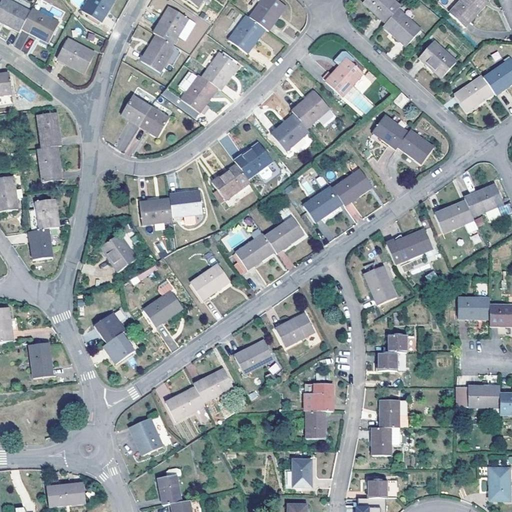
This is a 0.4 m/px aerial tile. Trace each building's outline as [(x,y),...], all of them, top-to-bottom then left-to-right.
[(18,29),(27,13),(1,0),(0,0),(0,21),(1,23),(1,25),(16,33),(18,29)] [(86,0),(79,13),(98,24),(112,0),(86,0)] [(274,0),(259,0),(247,17),(260,27),(265,30),(276,16),(274,14),(281,5),(274,0)] [(360,0),(360,1),(382,21),(395,7),(397,5),(391,0),(360,0)] [(480,0),(456,0),(447,12),(462,26),(474,13),(471,11),(480,0)] [(484,1),(483,0),(480,0),(471,11),(474,13),(484,1)] [(382,21),(382,22),(390,31),(390,32),(403,43),(417,27),(395,7),(382,21)] [(55,23),(29,9),(27,13),(18,29),(34,37),(35,35),(46,41),(55,23)] [(171,45),(185,19),(168,9),(162,20),(160,18),(151,34),(155,37),(156,37),(171,45)] [(98,24),(79,13),(77,16),(96,27),(98,24)] [(247,17),(244,15),(227,40),(245,52),(255,38),(254,38),(260,27),(247,17)] [(156,37),(155,37),(150,48),(147,47),(139,61),(158,73),(174,47),(171,45),(156,37)] [(452,59),(430,39),(416,57),(428,68),(429,67),(438,75),(452,59)] [(79,48),(64,40),(53,59),(79,74),(89,56),(78,50),(79,48)] [(352,84),(361,73),(356,67),(346,59),(350,55),(341,47),(337,48),(330,55),(341,65),(338,68),(336,67),(330,73),(326,70),(321,76),(341,95),(352,84)] [(219,51),(217,52),(233,64),(234,62),(219,51)] [(217,52),(200,77),(214,86),(218,90),(228,76),(227,74),(233,64),(217,52)] [(346,59),(356,67),(359,64),(350,55),(346,59)] [(511,63),(507,57),(481,76),(488,87),(491,91),(494,94),(507,84),(505,81),(511,76),(511,63)] [(136,66),(135,68),(154,80),(156,77),(136,66)] [(471,79),(477,75),(472,67),(466,72),(471,79)] [(6,70),(7,74),(9,90),(14,89),(11,69),(6,70)] [(481,76),(479,73),(477,75),(471,79),(451,93),(464,110),(479,99),(476,96),(488,87),(481,76)] [(0,100),(11,99),(9,90),(7,74),(0,75),(0,100)] [(200,77),(196,74),(179,99),(197,112),(198,112),(199,113),(202,113),(207,106),(204,104),(208,98),(206,96),(214,86),(200,77)] [(352,84),(341,95),(363,115),(373,105),(352,84)] [(491,91),(488,87),(476,96),(479,99),(491,91)] [(177,98),(164,89),(159,95),(172,105),(177,98)] [(300,99),(287,111),(290,115),(302,127),(312,118),(325,107),(311,91),(302,100),(300,99)] [(407,100),(400,93),(394,102),(400,108),(408,100),(407,100)] [(139,126),(150,108),(131,97),(119,116),(126,121),(127,120),(139,126)] [(195,115),(197,112),(179,99),(177,102),(195,115)] [(329,112),(325,107),(312,118),(317,123),(329,112)] [(168,120),(150,108),(139,126),(149,132),(148,134),(156,139),(168,120)] [(37,117),(41,149),(54,147),(57,146),(56,138),(59,138),(56,113),(37,117)] [(368,132),(392,150),(394,146),(405,132),(381,114),(368,132)] [(302,127),(290,115),(282,123),(280,122),(267,133),(283,150),(305,130),(302,127)] [(405,132),(394,146),(417,163),(430,146),(406,129),(405,132)] [(245,151),(230,161),(233,165),(243,179),(254,172),(258,178),(262,179),(266,176),(266,173),(262,166),(268,162),(256,146),(246,152),(245,151)] [(41,149),(38,149),(42,181),(58,179),(56,170),(60,170),(57,149),(54,147),(41,149)] [(243,179),(233,165),(222,172),(221,170),(207,180),(220,200),(245,182),(243,179)] [(336,200),(339,203),(340,205),(354,195),(352,192),(365,183),(354,168),(327,187),(335,199),(336,200)] [(326,185),(317,172),(309,178),(317,190),(326,185)] [(17,209),(12,177),(0,178),(0,209),(0,212),(17,209)] [(366,187),(365,183),(352,192),(354,195),(366,187)] [(463,199),(465,203),(471,216),(482,212),(487,209),(486,206),(500,200),(493,183),(462,196),(463,199)] [(327,187),(326,185),(317,190),(298,203),(311,222),(326,212),(323,208),(336,200),(335,199),(327,187)] [(183,193),(165,196),(166,201),(169,218),(199,212),(195,193),(183,195),(183,193)] [(35,208),(38,231),(48,229),(54,228),(52,219),(56,218),(53,199),(34,202),(35,208)] [(465,203),(463,199),(449,205),(451,209),(465,203)] [(339,203),(336,200),(323,208),(326,212),(339,203)] [(169,218),(166,201),(153,203),(153,201),(135,204),(139,227),(169,222),(169,218)] [(471,216),(465,203),(451,209),(449,205),(433,212),(442,233),(462,224),(472,220),(471,216)] [(496,218),(491,204),(486,206),(487,209),(482,212),(486,222),(496,218)] [(35,208),(27,210),(31,232),(32,232),(38,231),(35,208)] [(270,214),(277,224),(286,218),(279,208),(270,214)] [(268,251),(270,254),(284,244),(283,241),(296,231),(286,218),(277,224),(259,237),(266,248),(268,251)] [(476,229),(472,220),(462,224),(466,233),(476,229)] [(249,238),(256,233),(249,224),(242,229),(249,238)] [(54,228),(48,229),(50,243),(56,241),(54,228)] [(422,228),(408,234),(409,238),(424,232),(422,228)] [(38,231),(32,232),(34,242),(30,243),(32,259),(52,256),(50,243),(48,229),(38,231)] [(298,235),(296,231),(283,241),(284,244),(298,235)] [(384,242),(385,244),(401,238),(398,231),(384,242)] [(385,244),(393,263),(430,248),(424,232),(409,238),(408,234),(401,238),(385,244)] [(254,256),(266,248),(259,237),(256,233),(249,238),(228,252),(241,270),(256,259),(254,256)] [(474,244),(481,241),(478,233),(470,236),(474,244)] [(132,259),(114,235),(97,247),(104,257),(103,258),(114,272),(132,259)] [(256,259),(268,251),(266,248),(254,256),(256,259)] [(382,283),(386,281),(379,266),(375,269),(382,283)] [(374,307),(393,298),(386,281),(382,283),(375,269),(360,275),(374,307)] [(177,288),(190,305),(203,295),(201,293),(214,283),(204,270),(177,288)] [(426,277),(431,285),(439,279),(434,271),(426,277)] [(158,296),(164,291),(174,306),(162,314),(164,317),(178,307),(159,279),(150,285),(158,296)] [(216,287),(214,283),(201,293),(203,295),(216,287)] [(174,306),(164,291),(158,296),(137,310),(149,328),(164,317),(162,314),(174,306)] [(488,305),(488,297),(455,298),(455,318),(488,318),(488,305)] [(511,305),(488,305),(488,318),(488,326),(511,325),(511,305)] [(8,331),(5,306),(0,307),(0,341),(7,340),(5,332),(8,331)] [(302,312),(290,318),(292,322),(305,315),(302,312)] [(115,334),(119,332),(114,324),(112,324),(105,314),(88,325),(100,344),(115,334)] [(290,318),(266,331),(267,334),(269,338),(276,350),(302,336),(312,330),(305,315),(292,322),(290,318)] [(318,340),(312,330),(302,336),(307,347),(318,340)] [(128,353),(115,334),(100,344),(98,346),(104,356),(103,357),(108,366),(128,353)] [(269,338),(267,334),(254,341),(256,345),(269,338)] [(387,334),(387,351),(406,351),(405,334),(387,334)] [(276,350),(269,338),(256,345),(254,341),(239,350),(249,369),(278,354),(276,350)] [(45,342),(26,345),(31,377),(47,375),(45,365),(48,365),(45,342)] [(387,351),(378,351),(378,369),(405,370),(406,351),(387,351)] [(273,375),(281,369),(276,363),(268,369),(273,375)] [(221,367),(207,374),(208,377),(222,370),(221,367)] [(207,374),(191,383),(193,386),(195,390),(202,403),(231,387),(222,370),(208,377),(207,374)] [(313,385),(313,412),(323,411),(331,411),(330,384),(313,385)] [(195,390),(193,386),(179,393),(181,397),(195,390)] [(498,395),(498,388),(453,387),(453,407),(498,408),(498,395)] [(202,403),(195,390),(181,397),(179,393),(164,401),(174,420),(195,409),(203,405),(202,403)] [(511,395),(498,395),(498,408),(498,416),(511,415),(511,395)] [(378,399),(378,426),(389,427),(396,426),(395,400),(378,399)] [(404,400),(395,400),(396,426),(398,426),(404,427),(404,400)] [(210,418),(203,405),(195,409),(201,422),(210,418)] [(307,412),(305,412),(305,439),(323,439),(323,411),(313,412),(307,412)] [(136,442),(139,450),(140,453),(159,445),(156,438),(147,417),(126,427),(133,442),(136,442)] [(378,426),(371,426),(370,454),(397,454),(398,444),(408,444),(408,427),(404,427),(398,426),(396,426),(389,427),(378,426)] [(309,486),(309,460),(291,460),(291,470),(291,487),(309,486)] [(173,474),(178,473),(176,466),(172,465),(169,466),(166,468),(167,475),(173,474)] [(507,470),(487,470),(487,477),(487,502),(506,502),(507,470)] [(168,502),(178,500),(173,474),(155,478),(161,504),(168,502)] [(366,497),(383,497),(383,479),(366,479),(366,497)] [(393,479),(383,479),(383,497),(393,497),(393,479)] [(72,482),(45,485),(48,505),(84,499),(82,484),(73,486),(72,482)] [(201,511),(198,496),(178,500),(168,502),(170,511),(201,511)] [(365,511),(366,497),(356,497),(355,506),(354,506),(353,511),(365,511)]
